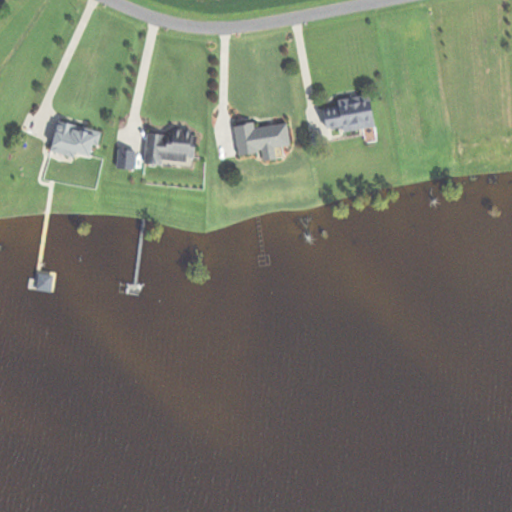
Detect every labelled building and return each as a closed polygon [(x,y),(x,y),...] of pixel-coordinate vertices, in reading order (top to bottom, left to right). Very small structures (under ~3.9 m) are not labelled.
[(333,99),(334,107),(319,109),(322,132),(372,125),(368,94),(333,99)] [(97,130),(54,121),(47,151),(90,161),(97,130)] [(232,128),(236,155),(258,152),(259,161),(273,159),(272,147),(288,145),(285,121),(232,128)] [(144,130),(141,164),(159,165),(160,159),(191,161),(193,134),(144,130)] [(132,169),(132,151),(115,151),(115,169),(132,169)]
